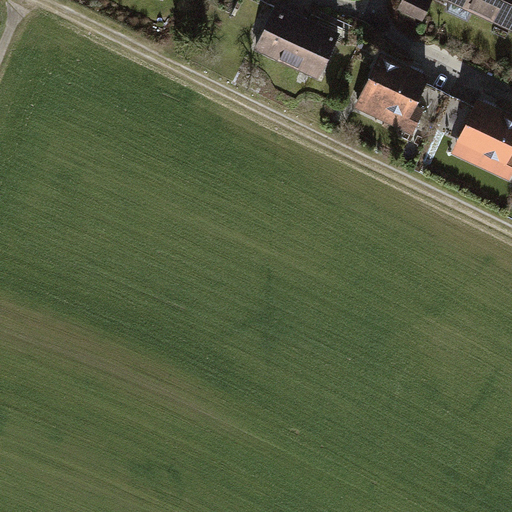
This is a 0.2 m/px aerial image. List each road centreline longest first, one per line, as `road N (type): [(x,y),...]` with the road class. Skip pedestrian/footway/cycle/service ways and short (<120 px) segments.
road 1 (track): [(511,233),(35,0)]
road 2 (unknown): [(382,4),(511,67)]
